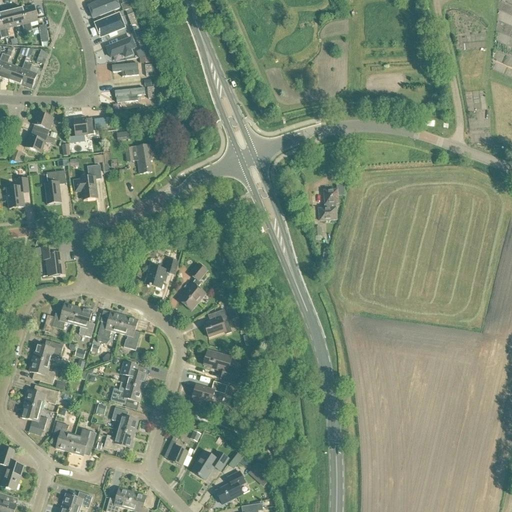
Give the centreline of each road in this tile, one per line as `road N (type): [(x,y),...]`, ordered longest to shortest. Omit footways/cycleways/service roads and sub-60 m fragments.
road 1 (tertiary): [(511,170),(398,129),(362,125),(319,130),(253,155)]
road 2 (residential): [(87,289),(133,301),(179,342),(148,473)]
road 3 (primary): [(335,511),(327,378),(296,285)]
road 4 (residential): [(0,102),(90,101),(90,54),(69,0)]
road 5 (residential): [(0,400),(33,299),(87,289)]
road 6 (track): [(458,149),(460,121),(434,0)]
road 7 (primary): [(240,160),(296,285)]
road 8 (primary): [(296,285),(253,155)]
